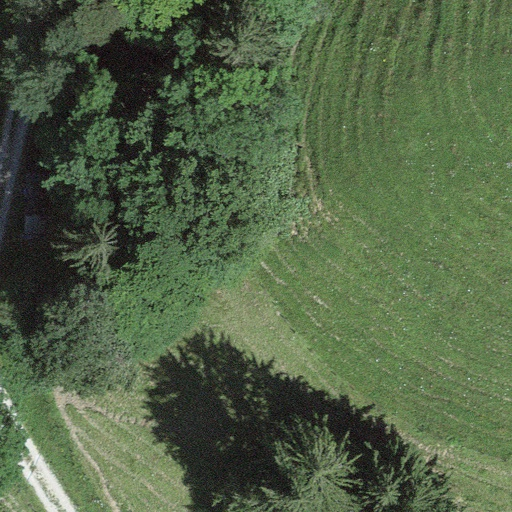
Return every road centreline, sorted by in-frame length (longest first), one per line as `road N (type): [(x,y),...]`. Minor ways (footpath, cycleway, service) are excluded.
road 1 (track): [(22,0),(24,105),(0,200)]
road 2 (track): [(0,409),(62,511)]
